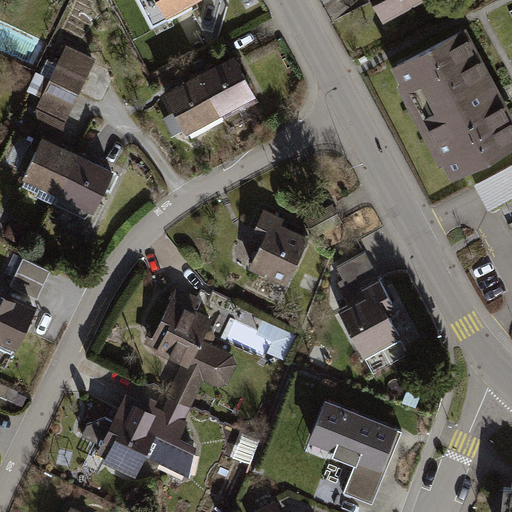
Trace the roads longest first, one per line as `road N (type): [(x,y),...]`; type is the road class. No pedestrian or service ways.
road 1 (residential): [(351,113),(175,211),(120,262),(0,511)]
road 2 (residential): [(351,113),(499,369)]
road 3 (residential): [(499,369),(439,511)]
road 4 (residential): [(289,0),(351,113)]
